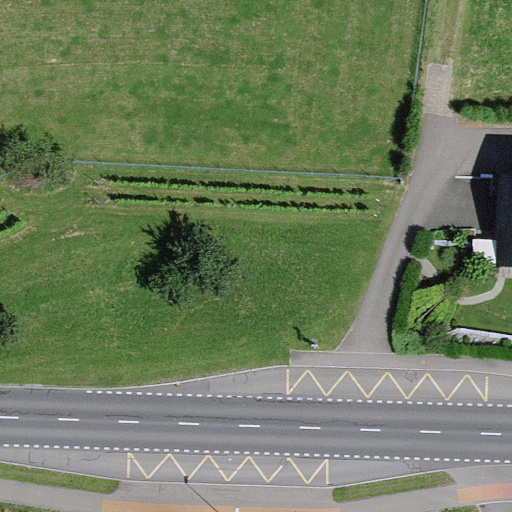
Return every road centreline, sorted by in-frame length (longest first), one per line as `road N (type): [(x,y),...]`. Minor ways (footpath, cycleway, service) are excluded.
road 1 (secondary): [(0,416),(511,433)]
road 2 (unknown): [(308,426),(424,171),(461,151),(511,150)]
